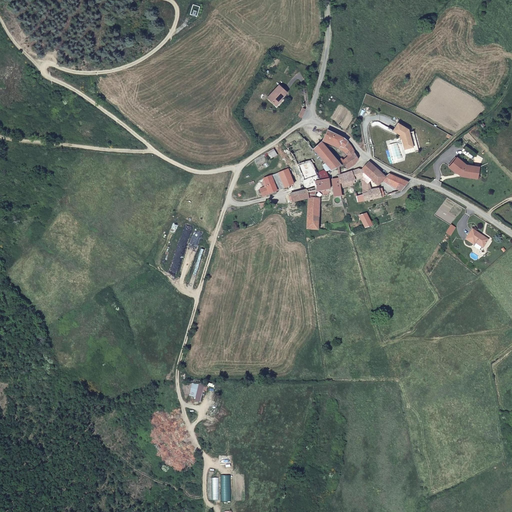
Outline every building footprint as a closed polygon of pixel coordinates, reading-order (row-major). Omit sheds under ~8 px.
[(275,105),(280,99),(287,93),(279,86),(267,98),(275,105)] [(297,117),(301,119),(306,109),(302,107),(297,117)] [(414,146),(409,132),(409,128),(398,122),(393,130),(401,134),(406,153),(417,149),(416,145),(414,146)] [(328,130),(324,137),(333,142),(336,143),(336,144),(338,144),(343,146),(348,141),(344,138),(328,130)] [(413,130),(409,132),(414,146),(416,145),(417,149),(419,149),(413,130)] [(324,137),(322,139),(337,147),(338,144),(336,144),(336,143),(333,142),(324,137)] [(313,149),(307,142),(304,138),(296,142),(305,152),(308,151),(313,149)] [(285,145),(292,156),(297,166),(309,160),(305,152),(296,142),(294,140),(285,145)] [(347,155),(343,161),(346,165),(345,166),(347,168),(355,163),(358,158),(352,146),(348,141),(343,146),(338,144),(337,147),(347,155)] [(321,142),(313,149),(320,157),(325,163),(331,169),(339,166),(340,166),(341,167),(345,166),(346,165),(343,161),(341,158),(337,162),(321,142)] [(273,149),(267,152),(271,158),(276,155),(273,149)] [(320,157),(313,149),(308,151),(313,160),(315,159),(320,157)] [(457,157),(449,167),(457,174),(459,171),(462,174),(462,176),(477,178),(479,166),(467,164),(457,157)] [(310,161),(317,172),(317,173),(321,171),(326,172),(331,169),(325,163),(319,166),(315,159),(313,160),(310,161)] [(297,166),(302,178),(317,172),(310,161),(309,160),(297,166)] [(369,163),(362,170),(371,179),(378,186),(382,181),(401,191),(408,182),(389,174),(384,177),(369,163)] [(292,182),(302,178),(297,166),(288,169),(292,182)] [(278,173),(282,180),(286,190),(293,187),(293,185),(293,183),(292,182),(288,169),(278,173)] [(357,170),(352,172),(354,180),(361,179),(362,170),(357,170)] [(371,179),(362,170),(361,179),(367,183),(371,179)] [(320,181),(329,180),(326,172),(321,171),(317,173),(318,175),(320,181)] [(302,178),(306,190),(308,193),(316,192),(315,182),(320,181),(318,175),(317,173),(317,172),(302,178)] [(352,172),(340,176),(340,179),(340,182),(354,180),(352,172)] [(270,177),(273,184),(282,180),(278,173),(270,177)] [(269,193),(271,198),(278,195),(273,184),(270,177),(264,180),(264,182),(266,186),(269,193)] [(335,191),(335,197),(341,196),(340,182),(340,179),(332,180),(333,190),(335,191)] [(315,182),(316,192),(330,190),(329,180),(320,181),(315,182)] [(263,197),(269,193),(266,186),(264,188),(260,190),(263,197)] [(292,204),(307,199),(308,199),(316,199),(316,192),(308,193),(306,190),(290,195),(292,204)] [(363,194),(364,200),(380,197),(384,196),(383,193),(379,192),(379,190),(367,190),(367,192),(363,194)] [(353,193),(356,203),(358,205),(360,205),(361,204),(360,201),(364,200),(363,194),(357,196),(356,192),(353,193)] [(308,199),(307,228),(318,229),(319,199),(316,199),(308,199)] [(368,213),(361,215),(364,225),(371,222),(368,213)] [(450,225),(444,234),(450,237),(455,227),(450,225)] [(473,241),(481,246),(486,239),(470,228),(464,238),(472,243),(473,241)] [(481,246),(473,241),(472,243),(471,244),(479,250),(481,246)] [(231,475),(220,475),(221,502),(231,501),(231,475)]
